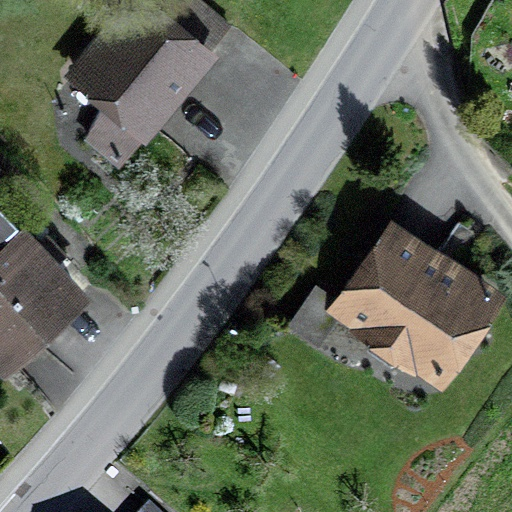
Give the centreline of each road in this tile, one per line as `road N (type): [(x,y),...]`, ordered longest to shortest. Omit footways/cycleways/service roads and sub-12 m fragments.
road 1 (tertiary): [(28,511),(249,230),(397,17)]
road 2 (residential): [(511,237),(462,170),(397,17)]
